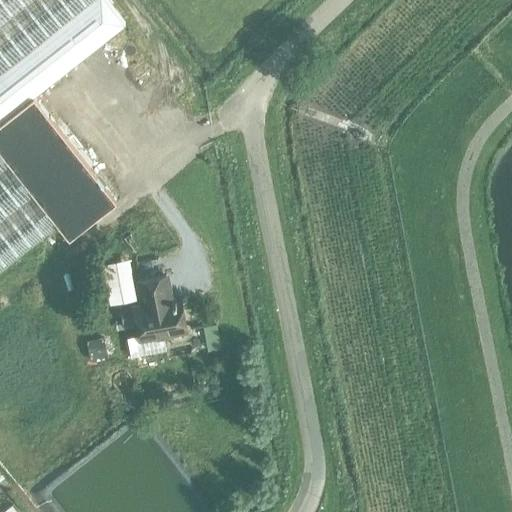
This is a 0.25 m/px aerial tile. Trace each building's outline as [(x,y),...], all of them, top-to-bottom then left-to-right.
[(124,23),(106,0),(0,0),(0,267),(57,222),(0,149),(0,120),(33,95),(124,23)] [(115,199),(33,95),(0,120),(0,149),(57,222),(68,236),(115,199)] [(130,260),(101,265),(109,305),(138,299),(130,260)] [(187,329),(180,297),(171,299),(166,274),(138,279),(143,304),(133,306),(133,307),(120,310),(123,322),(136,319),(139,338),(167,332),(170,334),(178,333),(180,330),(187,329)] [(102,337),(86,341),(90,359),(106,355),(102,337)]
